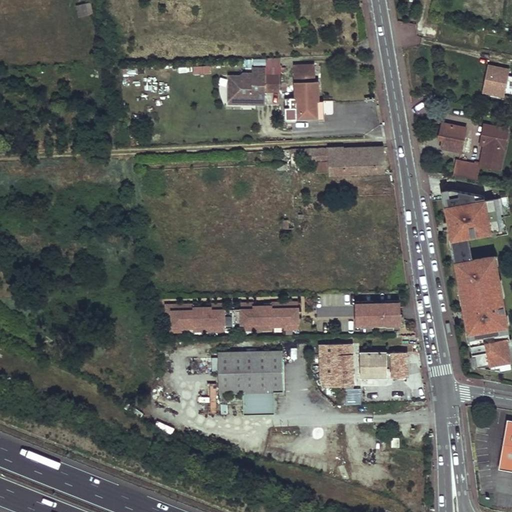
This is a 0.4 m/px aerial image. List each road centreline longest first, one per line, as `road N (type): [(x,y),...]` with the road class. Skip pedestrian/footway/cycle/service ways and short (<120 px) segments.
road 1 (unknown): [(0,362),(72,384),(166,445),(370,511)]
road 2 (secondary): [(445,392),(378,0)]
road 3 (motorway): [(148,511),(0,453)]
